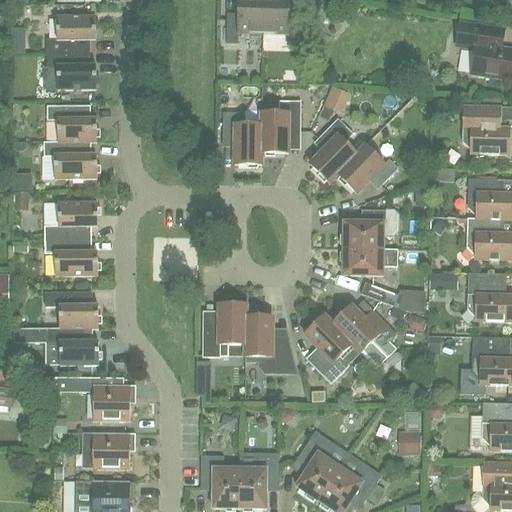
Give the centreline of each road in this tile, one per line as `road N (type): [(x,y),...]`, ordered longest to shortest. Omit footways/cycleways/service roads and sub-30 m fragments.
road 1 (residential): [(171,511),(169,388),(126,294),(127,194)]
road 2 (residential): [(127,194),(140,0)]
road 3 (residential): [(297,272),(235,273),(234,194)]
road 4 (residential): [(234,194),(292,198),(302,213),(297,272)]
